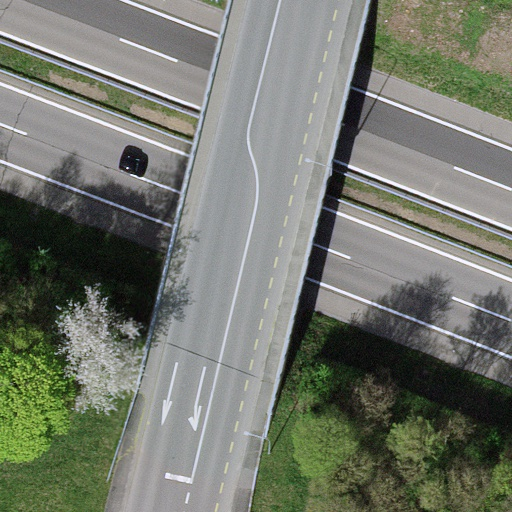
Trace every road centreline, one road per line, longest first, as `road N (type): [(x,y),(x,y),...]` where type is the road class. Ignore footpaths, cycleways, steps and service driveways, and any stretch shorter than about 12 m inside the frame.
road 1 (motorway): [(0,125),(511,322)]
road 2 (motorway): [(511,191),(16,0)]
road 3 (secondary): [(180,511),(299,0)]
